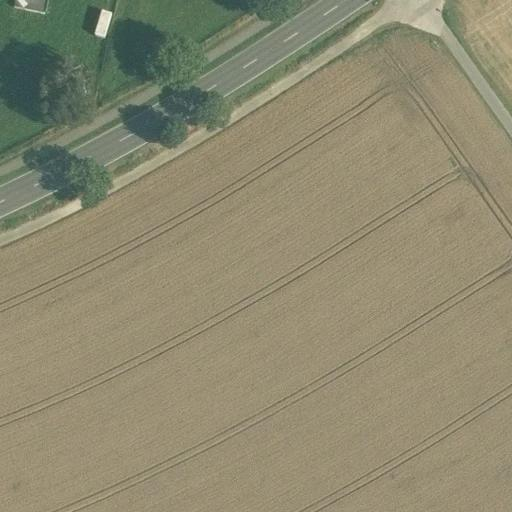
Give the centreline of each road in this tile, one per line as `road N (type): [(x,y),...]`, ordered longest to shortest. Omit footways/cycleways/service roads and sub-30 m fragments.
road 1 (track): [(0,240),(194,144),(410,0)]
road 2 (secondary): [(346,0),(161,119),(0,203)]
road 3 (track): [(423,0),(511,121)]
